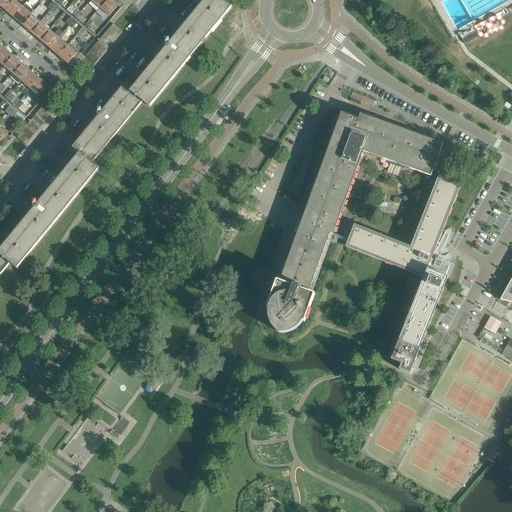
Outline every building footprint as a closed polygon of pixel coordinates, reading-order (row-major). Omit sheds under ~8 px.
[(0,0),(0,5),(4,9),(12,0),(0,0)] [(12,0),(4,9),(14,17),(22,7),(14,0),(12,0)] [(91,0),(100,8),(107,0),(91,0)] [(111,0),(107,0),(100,8),(109,16),(118,6),(111,0)] [(132,91),(151,107),(232,8),(222,0),(206,0),(173,42),(170,39),(166,40),(167,49),(132,91)] [(48,7),(51,10),(56,5),(52,2),(48,7)] [(14,17),(23,25),(31,15),(22,7),(14,17)] [(72,15),(76,18),(81,12),(77,9),(72,15)] [(23,25),(32,33),(40,23),(31,15),(23,25)] [(66,23),(69,26),(74,20),(70,17),(66,23)] [(32,33),(41,40),(50,30),(45,26),(49,21),(45,18),(40,23),(32,33)] [(85,25),(88,28),(93,23),(90,20),(85,25)] [(113,24),(109,29),(118,37),(122,32),(113,24)] [(78,34),(81,36),(86,31),(83,28),(78,34)] [(50,48),(58,38),(63,33),(59,29),(54,34),(50,30),(41,40),(50,48)] [(109,29),(105,33),(114,41),(118,37),(109,29)] [(105,33),(101,38),(110,46),(114,41),(105,33)] [(50,48),(59,56),(67,46),(58,38),(50,48)] [(101,38),(97,42),(107,50),(110,46),(101,38)] [(97,42),(94,47),(103,55),(107,50),(97,42)] [(67,46),(59,56),(68,64),(73,58),(76,60),(81,54),(69,44),(67,46)] [(94,47),(90,51),(99,59),(103,55),(94,47)] [(0,51),(0,62),(3,66),(12,55),(3,48),(0,51)] [(99,59),(90,51),(86,56),(95,64),(99,59)] [(3,66),(12,73),(21,63),(12,55),(3,66)] [(19,84),(21,81),(30,71),(21,63),(12,73),(10,76),(19,84)] [(21,81),(31,89),(39,79),(30,71),(21,81)] [(39,79),(31,89),(40,97),(49,87),(39,79)] [(73,148),(80,154),(92,164),(144,101),(132,91),(125,86),(104,110),(102,108),(98,108),(98,117),(73,148)] [(12,104),(16,107),(21,101),(17,98),(12,104)] [(44,105),(40,110),(49,118),(53,113),(44,105)] [(5,112),(9,115),(14,109),(10,106),(5,112)] [(40,110),(36,114),(45,122),(49,118),(40,110)] [(272,294),(267,309),(269,310),(269,316),(271,323),(274,329),(279,334),(286,333),(293,331),(298,327),(303,322),(305,323),(315,294),(312,293),(302,290),(304,285),(311,288),(319,267),(331,234),(334,235),(339,219),(359,164),(362,158),(361,158),(362,154),(363,154),(364,152),(431,177),(443,145),(360,115),(359,119),(341,113),(316,183),(302,221),(302,222),(301,223),(303,223),(301,229),(299,229),(296,236),(298,237),(296,242),(294,242),(292,250),(293,251),(291,256),(290,255),(287,263),(288,264),(286,270),(285,269),(280,282),(277,281),(272,294)] [(36,114),(32,119),(41,127),(45,122),(36,114)] [(32,119),(28,123),(37,131),(41,127),(32,119)] [(28,123),(24,128),(33,136),(37,131),(28,123)] [(24,128),(20,132),(29,140),(33,136),(24,128)] [(29,140),(20,132),(16,137),(25,145),(29,140)] [(61,156),(68,149),(60,142),(53,149),(61,156)] [(0,251),(0,253),(11,263),(18,268),(99,169),(92,164),(80,154),(40,203),(37,200),(33,201),(34,210),(0,251)] [(443,289),(448,277),(445,276),(449,266),(442,263),(443,261),(436,259),(436,260),(430,258),(432,254),(433,254),(462,182),(451,178),(454,172),(442,168),(442,169),(445,170),(412,251),(354,228),(346,247),(424,278),(424,279),(421,278),(420,281),(414,296),(416,297),(392,360),(402,364),(400,370),(410,374),(412,369),(413,366),(417,355),(418,354),(422,343),(423,341),(427,330),(428,330),(428,329),(428,328),(432,318),(433,315),(438,304),(438,303),(442,292),(443,292),(444,289),(443,289)] [(0,276),(11,263),(0,253),(0,276)] [(511,286),(502,304),(511,306),(511,286)] [(489,316),(484,327),(497,333),(502,321),(489,316)] [(480,338),(497,347),(500,342),(483,333),(480,338)] [(499,449),(498,451),(504,453),(506,451),(508,446),(503,443),(503,442),(499,449)] [(493,445),(485,459),(492,463),(498,451),(499,449),(493,445)]
